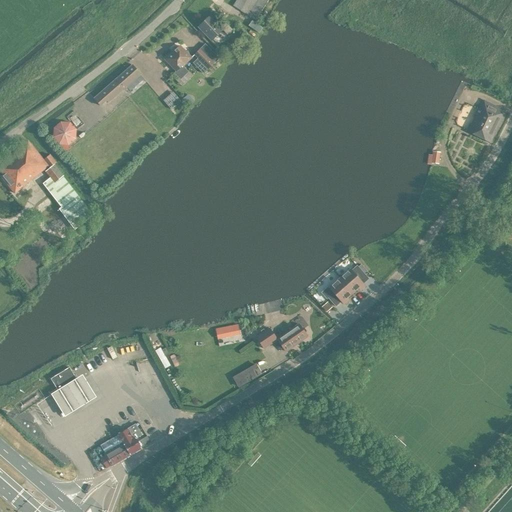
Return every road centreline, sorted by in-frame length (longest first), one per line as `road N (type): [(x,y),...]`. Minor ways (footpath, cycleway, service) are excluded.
road 1 (unclassified): [(106,478),(293,363),(376,295),(486,165),(511,119)]
road 2 (unclassified): [(0,142),(179,0)]
